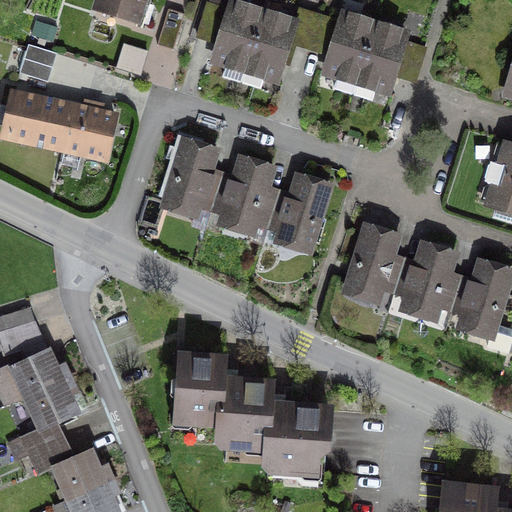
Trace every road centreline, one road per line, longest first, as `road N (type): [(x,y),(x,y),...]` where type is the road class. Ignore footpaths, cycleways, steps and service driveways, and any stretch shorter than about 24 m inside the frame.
road 1 (tertiary): [(108,250),(511,439)]
road 2 (residential): [(353,197),(361,164),(196,108),(173,109),(157,126),(108,250)]
road 3 (residential): [(80,237),(81,319),(158,511)]
road 4 (unknown): [(59,71),(173,109)]
